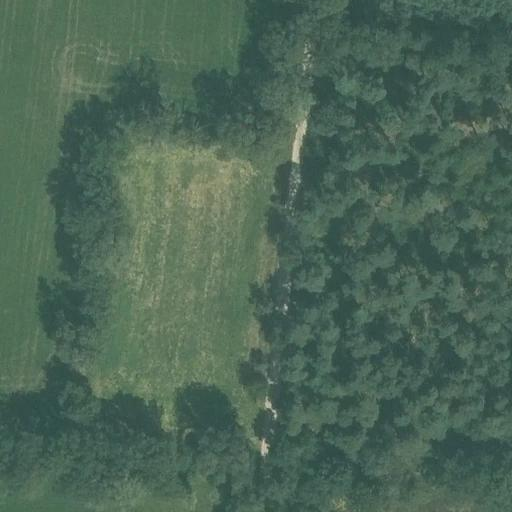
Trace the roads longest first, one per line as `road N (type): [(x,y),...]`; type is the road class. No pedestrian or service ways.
road 1 (track): [(255,511),(309,0)]
road 2 (track): [(265,422),(511,472)]
